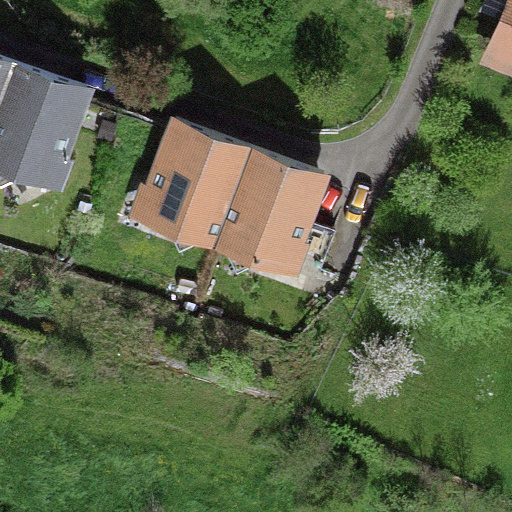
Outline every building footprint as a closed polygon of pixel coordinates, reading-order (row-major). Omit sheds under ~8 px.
[(511,0),(508,0),(488,53),(511,63),(511,0)] [(0,84),(9,59),(0,55),(0,84)] [(83,85),(9,59),(0,84),(0,183),(24,172),(49,181),(83,85)] [(172,116),(137,215),(164,225),(176,249),(200,237),(211,241),(246,143),(172,116)] [(258,258),(285,268),(320,169),(246,143),(211,241),(221,245),(233,269),(258,258)]
